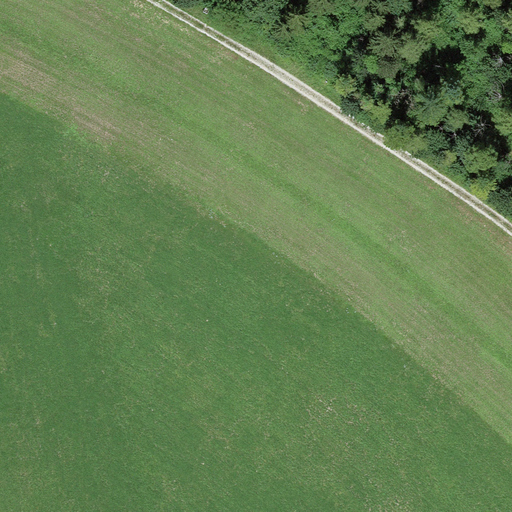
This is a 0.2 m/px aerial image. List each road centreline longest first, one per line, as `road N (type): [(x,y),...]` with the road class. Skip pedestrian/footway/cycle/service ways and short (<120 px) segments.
road 1 (track): [(511,228),(280,70),(157,0)]
road 2 (track): [(511,144),(447,0)]
